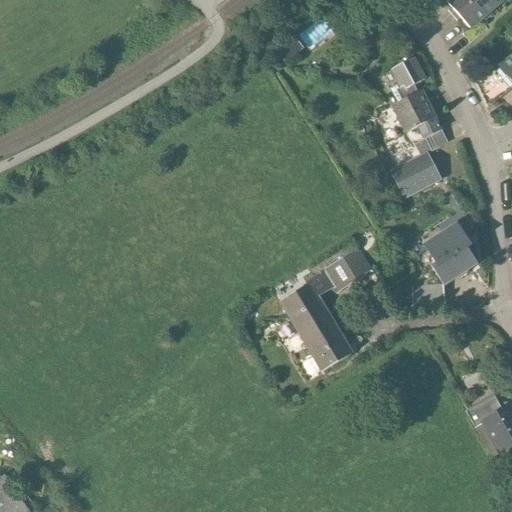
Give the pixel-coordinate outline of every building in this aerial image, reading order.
[(474,33),(498,12),(487,0),(450,0),(447,3),(474,33)] [(487,0),(498,12),(511,0),(487,0)] [(394,74),(404,93),(426,82),(417,63),(394,74)] [(511,64),(503,72),(511,83),(511,64)] [(502,100),(511,91),(511,83),(503,72),(488,84),(502,100)] [(442,133),(423,96),(396,110),(415,147),(442,133)] [(449,145),(442,133),(415,147),(422,159),(428,156),(449,145)] [(441,181),(428,156),(422,159),(390,176),(403,201),(441,181)] [(458,227),(424,249),(436,266),(431,269),(443,287),(477,265),(466,249),(471,246),(458,227)] [(305,284),(308,289),(311,287),(319,299),(334,290),(337,294),(372,272),(359,251),(305,284)] [(308,289),(283,304),(325,372),(353,355),(319,299),(311,287),(308,289)] [(443,287),(411,290),(413,313),(445,310),(443,287)] [(476,428),(483,424),(504,413),(495,397),(467,412),(476,428)] [(511,453),(511,408),(504,413),(483,424),(500,456),(502,459),(511,453)] [(493,460),(500,456),(483,424),(476,428),(493,460)] [(27,511),(5,480),(0,483),(0,511),(27,511)]
